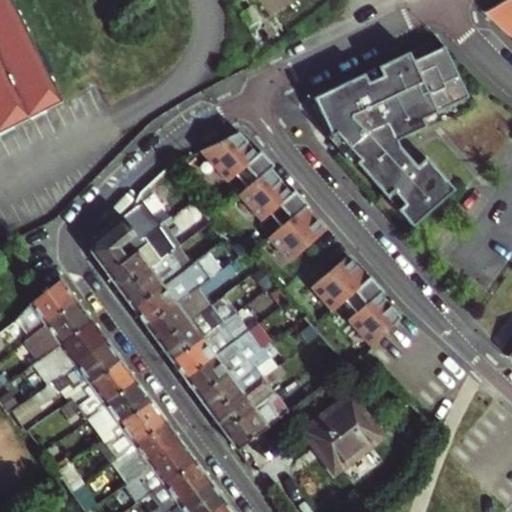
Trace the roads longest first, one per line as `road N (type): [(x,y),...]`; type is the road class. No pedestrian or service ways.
road 1 (residential): [(264,511),(72,247),(75,232),(168,145),(250,96)]
road 2 (residential): [(250,96),(392,273),(511,393)]
road 3 (residential): [(250,96),(443,2)]
